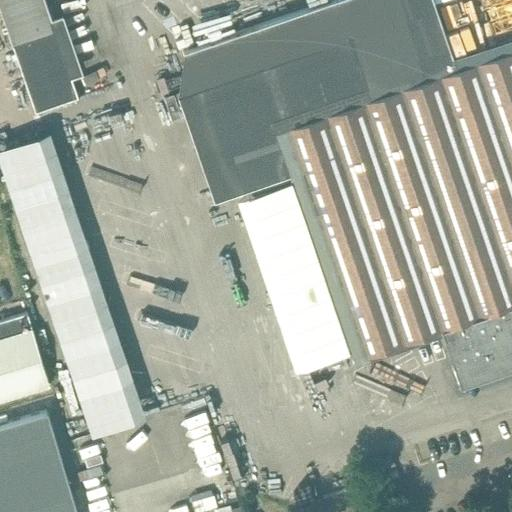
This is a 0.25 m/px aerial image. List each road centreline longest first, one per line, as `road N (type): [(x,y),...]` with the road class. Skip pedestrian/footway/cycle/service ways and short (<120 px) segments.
road 1 (unknown): [(317,453),(259,419),(235,372),(106,22)]
road 2 (unknown): [(317,453),(511,385)]
